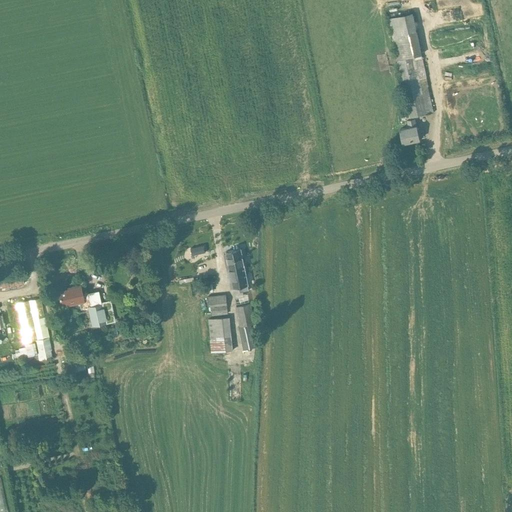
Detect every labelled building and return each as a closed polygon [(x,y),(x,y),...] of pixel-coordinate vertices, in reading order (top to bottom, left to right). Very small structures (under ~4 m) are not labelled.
[(409,119),(434,113),(429,93),(428,86),(421,55),(413,12),(388,18),(409,119)] [(417,125),(416,125),(415,119),(407,121),(408,127),(400,129),(403,144),(420,140),(417,125)] [(231,288),(239,286),(240,292),(249,290),(247,285),(248,285),(240,249),(226,252),(229,267),(226,268),(231,288)] [(23,274),(0,278),(0,281),(1,288),(25,283),(23,274)] [(80,285),(57,290),(60,306),(79,302),(80,309),(87,307),(91,306),(90,301),(88,293),(82,294),(80,285)] [(225,294),(208,296),(209,311),(211,311),(212,315),(227,314),(225,294)] [(34,340),(48,337),(40,298),(16,303),(25,342),(34,340)] [(91,306),(87,307),(91,327),(112,322),(107,302),(91,306)] [(251,303),(236,306),(240,325),(238,326),(243,350),(241,350),(245,365),(256,363),(255,361),(257,360),(254,348),(256,347),(251,324),(255,323),(251,303)] [(211,353),(233,350),(229,317),(208,319),(211,340),(210,340),(211,353)] [(48,337),(34,340),(38,361),(52,358),(50,351),(51,350),(48,337)] [(34,342),(24,344),(27,356),(37,354),(34,342)] [(74,371),(86,369),(84,359),(72,361),(74,371)]
